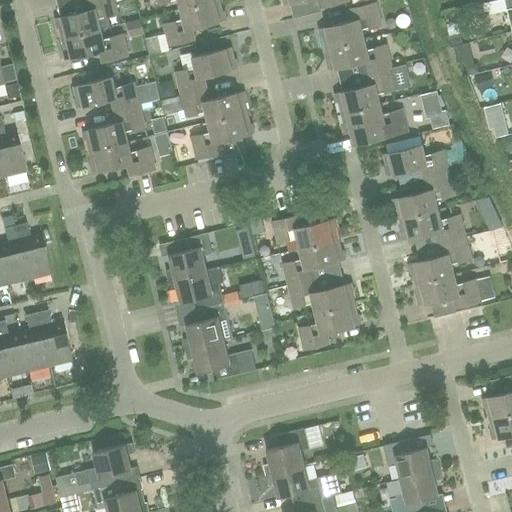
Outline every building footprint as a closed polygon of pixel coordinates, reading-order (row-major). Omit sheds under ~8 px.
[(114,0),(87,0),(89,9),(55,17),(57,26),(59,26),(62,38),(101,28),(110,26),(108,16),(118,13),(114,0)] [(158,0),(159,3),(170,0),(178,0),(181,8),(214,0),(158,0)] [(219,0),(214,0),(181,8),(183,19),(164,23),(169,45),(195,39),(193,27),(226,19),(224,10),(222,10),(219,0)] [(326,48),(365,38),(363,29),(382,24),(377,2),(351,8),(353,19),(319,28),(321,37),(323,36),(326,48)] [(446,21),(451,39),(459,66),(462,66),(465,77),(479,73),(477,64),(474,65),(468,41),(462,42),(456,18),(446,21)] [(101,28),(62,38),(65,49),(62,49),(65,58),(99,50),(102,62),(128,55),(123,33),(104,38),(101,28)] [(368,48),(365,38),(326,48),(329,60),(327,60),(329,69),(363,61),(366,72),(392,66),(387,44),(368,48)] [(185,69),(176,72),(181,93),(207,87),(204,76),(238,67),(236,58),(234,59),(231,46),(193,56),(192,52),(181,55),(185,69)] [(392,66),(366,72),(369,83),(334,92),(336,101),(339,101),(342,112),(381,103),(379,93),(398,88),(392,66)] [(111,99),(114,110),(140,103),(135,82),(115,86),(113,76),(74,85),(77,97),(74,98),(77,107),(111,99)] [(206,111),(208,121),(247,111),(244,100),(247,100),(244,90),(210,99),(207,87),(181,93),(187,116),(206,111)] [(140,103),(114,110),(117,122),(82,130),(85,139),(87,139),(90,150),(128,140),(126,131),(146,126),(140,103)] [(383,113),(381,103),(342,112),(344,124),(342,124),(345,133),(352,132),(354,143),(408,130),(403,108),(383,113)] [(247,111),(208,121),(211,131),(192,136),(197,158),(198,158),(199,162),(224,156),(220,140),(254,132),(252,122),(250,123),(247,111)] [(0,116),(0,159),(4,175),(26,170),(17,132),(5,135),(1,117),(0,116)] [(507,125),(495,128),(497,138),(509,135),(507,125)] [(386,144),(388,153),(383,154),(386,165),(385,165),(387,175),(421,166),(424,178),(450,172),(473,165),(468,156),(447,161),(444,149),(425,154),(422,144),(421,135),(386,144)] [(131,151),(128,140),(90,150),(92,161),(90,162),(92,171),(127,162),(130,175),(156,168),(151,146),(131,151)] [(395,208),(397,207),(400,219),(438,209),(435,199),(455,194),(450,172),(424,178),(427,190),(393,198),(395,208)] [(440,243),(466,236),(460,214),(440,219),(438,209),(400,219),(402,230),(401,231),(403,240),(437,231),(440,243)] [(297,239),(300,248),(340,239),(337,226),(338,226),(336,217),(302,225),(299,214),(272,221),(278,243),(297,239)] [(16,225),(29,278),(51,272),(42,234),(31,237),(27,222),(16,225)] [(29,278),(16,225),(5,228),(8,242),(0,243),(0,255),(7,284),(29,278)] [(170,253),(170,254),(173,268),(166,269),(169,279),(207,269),(204,254),(212,252),(210,243),(207,232),(180,239),(183,250),(170,253)] [(466,236),(440,243),(442,254),(408,263),(410,271),(412,271),(415,283),(454,273),(452,263),(471,258),(466,236)] [(340,239),(300,248),(302,259),(282,263),(288,285),(315,279),(312,266),(346,258),(344,249),(342,249),(340,239)] [(220,266),(207,269),(169,279),(171,289),(178,287),(181,301),(194,298),(196,310),(224,303),(225,306),(241,302),(238,291),(222,295),(219,283),(223,278),(220,266)] [(454,273),(415,283),(418,294),(416,295),(419,304),(453,295),(456,307),(481,301),(476,278),(457,283),(454,273)] [(313,303),(315,312),(355,302),(352,291),(354,290),(351,281),(317,290),(315,279),(288,285),(293,308),(313,303)] [(355,302),(315,312),(318,323),(298,328),(304,350),(330,343),(327,331),(362,323),(359,314),(358,314),(355,302)] [(224,303),(196,310),(199,321),(187,324),(190,338),(183,340),(185,350),(224,340),(224,339),(233,337),(229,322),(225,306),(224,303)] [(72,360),(67,338),(63,322),(63,321),(52,323),(48,309),(36,312),(50,365),(72,360)] [(28,371),(50,365),(36,312),(25,315),(29,329),(18,332),(28,371)] [(0,350),(6,376),(28,371),(18,332),(8,334),(4,320),(0,321),(0,350)] [(274,327),(261,330),(264,344),(278,341),(274,327)] [(228,354),(224,340),(185,350),(188,360),(195,358),(198,371),(211,368),(213,380),(241,373),(236,352),(228,354)] [(261,356),(247,358),(249,373),(263,371),(261,356)] [(483,405),(486,405),(489,417),(511,411),(511,390),(481,398),(483,405)] [(511,411),(489,417),(492,429),(489,430),(491,438),(511,432),(511,411)] [(265,474),(304,464),(301,449),(309,447),(304,428),(276,435),(279,446),(266,449),(270,463),(263,464),(265,474)] [(411,437),(383,444),(388,464),(396,462),(400,477),(439,468),(437,458),(430,459),(427,446),(414,449),(411,437)] [(57,477),(60,489),(62,497),(93,489),(121,482),(118,471),(131,467),(127,454),(134,452),(132,442),(94,452),(98,467),(57,477)] [(146,472),(164,468),(161,451),(143,455),(146,472)] [(31,457),(35,474),(50,470),(46,453),(31,457)] [(0,466),(0,500),(8,499),(3,480),(17,477),(14,463),(0,466)] [(308,480),(304,464),(265,474),(268,484),(274,483),(278,496),(291,493),(293,504),(321,497),(316,478),(308,480)] [(439,468),(400,477),(403,492),(395,494),(399,511),(410,511),(428,508),(425,496),(438,493),(435,479),(441,478),(439,468)] [(50,473),(39,476),(42,490),(53,488),(50,473)] [(136,489),(133,479),(121,482),(93,489),(98,508),(107,506),(108,511),(146,511),(148,511),(142,487),(136,489)] [(53,488),(42,490),(46,505),(57,502),(53,488)] [(362,491),(343,495),(346,507),(365,503),(362,491)] [(295,511),(324,511),(325,511),(334,509),(332,497),(322,500),(321,497),(293,504),(295,511)] [(11,511),(8,499),(0,500),(0,511),(11,511)]
